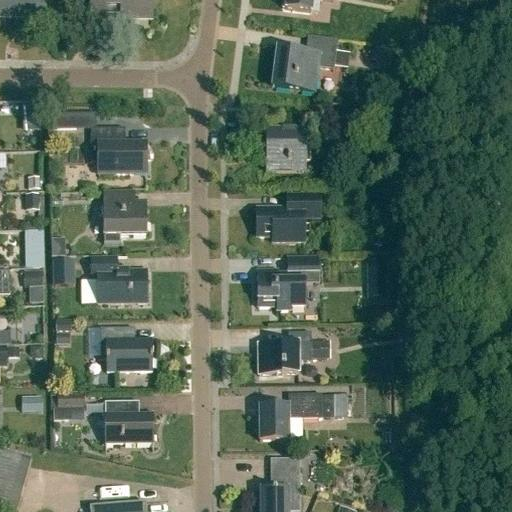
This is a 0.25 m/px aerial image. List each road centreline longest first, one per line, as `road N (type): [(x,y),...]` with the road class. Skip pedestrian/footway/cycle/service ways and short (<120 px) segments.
road 1 (residential): [(200,511),(194,79)]
road 2 (residential): [(194,79),(0,77)]
